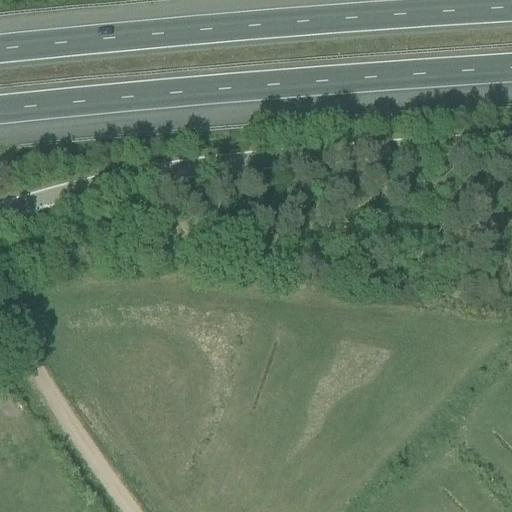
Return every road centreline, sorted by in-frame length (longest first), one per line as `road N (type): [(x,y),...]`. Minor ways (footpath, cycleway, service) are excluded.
road 1 (unclassified): [(0,218),(271,133),(511,122)]
road 2 (motorway): [(0,111),(511,69)]
road 3 (motorway): [(511,8),(0,50)]
road 4 (track): [(117,511),(0,353)]
